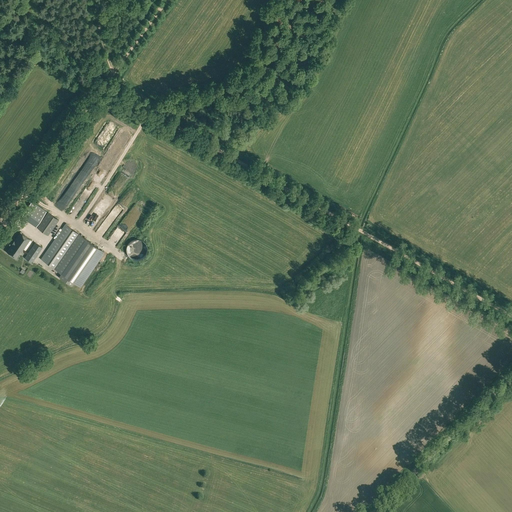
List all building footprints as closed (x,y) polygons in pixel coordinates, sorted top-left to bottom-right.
[(72,201),(97,163),(89,158),(68,190),(69,190),(65,196),(72,201)] [(37,228),(47,235),(57,220),(47,213),(37,228)] [(26,217),(23,221),(33,229),(36,225),(26,217)] [(61,273),(59,277),(72,286),(74,282),(80,287),(105,252),(90,242),(65,224),(57,235),(40,259),(58,271),(61,273)] [(7,252),(16,258),(22,250),(30,239),(20,232),(11,245),(12,245),(7,252)] [(24,257),(32,263),(43,247),(35,242),(24,257)]
